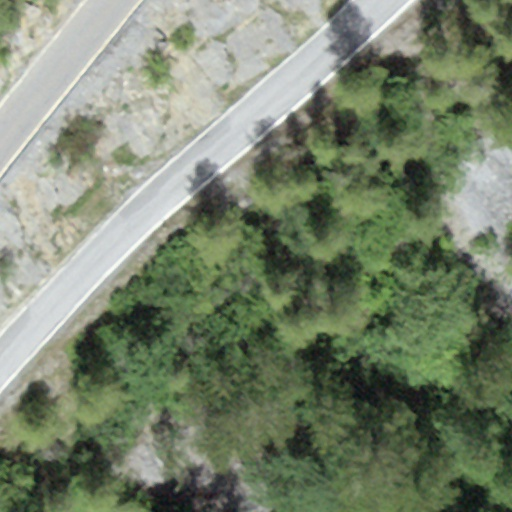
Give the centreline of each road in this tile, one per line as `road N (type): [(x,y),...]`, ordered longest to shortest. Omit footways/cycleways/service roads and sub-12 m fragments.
road 1 (tertiary): [(376,0),(106,248),(0,362)]
road 2 (tertiary): [(0,142),(114,0)]
